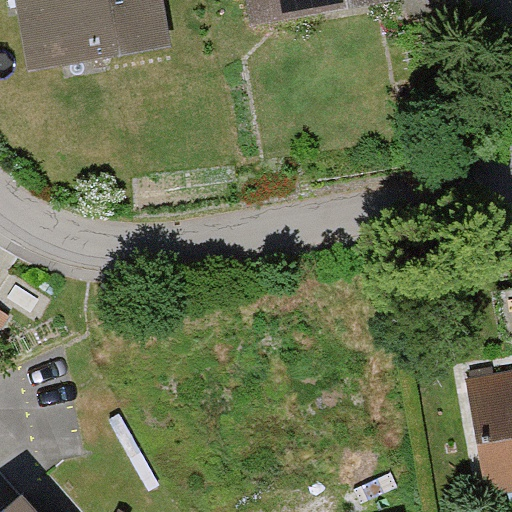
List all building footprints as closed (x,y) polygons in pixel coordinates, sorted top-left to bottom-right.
[(149,0),(2,0),(16,74),(158,48),(149,0)] [(240,0),(244,27),(398,3),(397,0),(240,0)] [(511,277),(500,280),(511,334),(511,277)] [(511,494),(511,381),(509,369),(452,381),(477,502),(511,494)] [(0,498),(0,511),(13,511),(0,498)]
